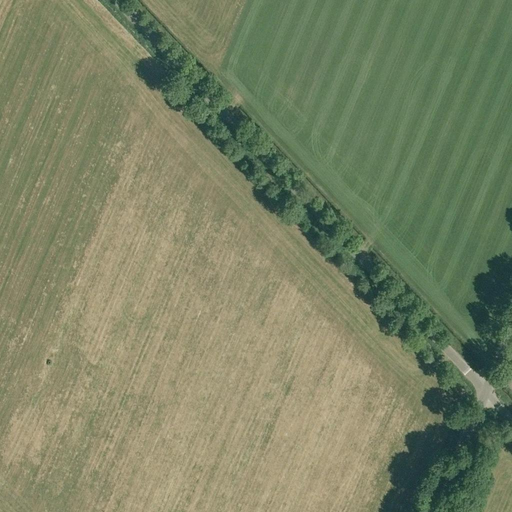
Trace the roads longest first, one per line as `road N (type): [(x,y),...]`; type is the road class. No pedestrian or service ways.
road 1 (unclassified): [(116,0),(485,389)]
road 2 (tertiary): [(435,511),(485,389)]
